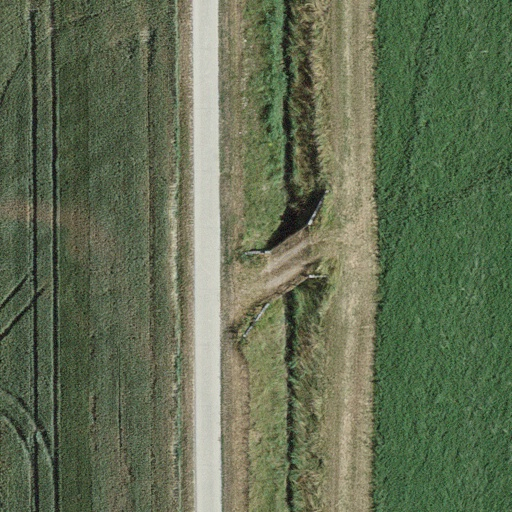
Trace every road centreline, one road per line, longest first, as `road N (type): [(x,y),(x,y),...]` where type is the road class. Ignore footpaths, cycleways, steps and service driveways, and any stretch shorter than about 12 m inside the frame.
road 1 (track): [(204,0),(210,511)]
road 2 (track): [(207,310),(345,230)]
